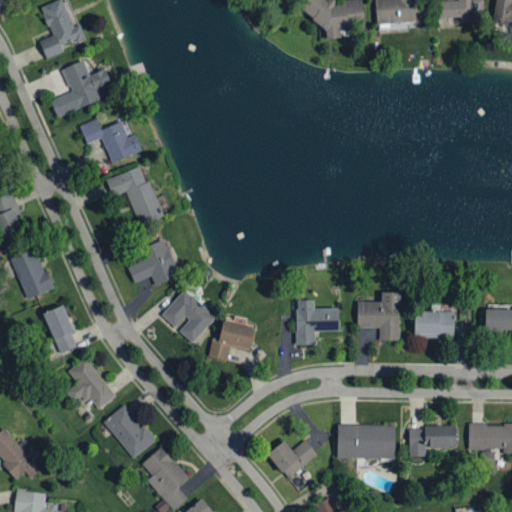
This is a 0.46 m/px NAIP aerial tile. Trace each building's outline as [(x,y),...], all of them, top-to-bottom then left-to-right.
[(46,58),(64,52),(62,46),(85,38),(79,22),(73,24),(69,15),(70,14),(65,0),(57,0),(40,6),(51,36),(39,40),(46,58)] [(361,0),(323,0),(308,2),(310,14),(318,13),(321,39),(340,37),(339,30),(349,29),(348,22),(364,20),(361,0)] [(375,0),(376,23),(416,22),(415,12),(419,12),(418,0),(375,0)] [(439,28),(462,27),(462,21),(474,21),(474,13),(483,13),(483,0),(457,0),(458,1),(438,1),(439,28)] [(511,25),(511,0),(495,0),(493,24),(511,25)] [(57,117),(100,99),(96,90),(111,83),(104,68),(92,73),(86,58),(62,68),(71,91),(49,100),(57,117)] [(141,151),(135,134),(127,137),(121,121),(100,129),(96,118),(79,125),(86,144),(101,138),(111,163),(141,151)] [(123,190),(138,184),(151,217),(172,209),(160,180),(149,161),(116,174),(123,190)] [(3,195),(19,232),(37,225),(21,188),(3,195)] [(0,212),(0,226),(3,238),(20,233),(14,209),(0,212)] [(127,266),(133,283),(151,276),(154,284),(178,275),(164,239),(141,248),(145,259),(127,266)] [(19,254),(37,293),(64,282),(58,265),(53,266),(44,243),(19,254)] [(161,315),(175,327),(184,316),(188,320),(178,331),(192,343),(215,316),(183,289),(161,315)] [(379,340),(399,340),(400,292),(381,292),(381,302),(357,302),(357,328),(379,328),(379,340)] [(53,307),(71,348),(88,342),(78,320),(68,299),(53,307)] [(338,308),(314,308),(314,300),(295,300),(296,345),(314,345),(314,331),(338,331),(338,308)] [(74,333),(62,305),(42,314),(60,355),(77,347),(71,334),(74,333)] [(511,306),(485,306),(484,329),(511,329),(511,306)] [(454,312),(414,311),(414,336),(453,336),(454,312)] [(254,327),(222,322),(219,342),(213,341),(211,353),(228,355),(229,346),(250,349),(254,327)] [(125,391),(95,353),(78,366),(87,378),(76,387),(86,400),(98,391),(109,404),(125,391)] [(113,417),(142,453),(164,436),(134,400),(113,417)] [(468,449),(503,450),(503,453),(511,453),(511,424),(468,423),(468,449)] [(395,425),(337,424),(336,458),(394,459),(395,425)] [(425,456),(425,448),(456,447),(456,426),(409,428),(409,456),(425,456)] [(40,470),(3,428),(0,430),(0,459),(17,479),(25,472),(30,478),(40,470)] [(291,450),(284,441),(267,454),(287,478),(317,455),(304,439),(291,450)] [(184,504),(198,492),(187,480),(198,471),(171,441),(151,459),(174,485),(170,488),(184,504)] [(187,479),(162,447),(141,463),(151,476),(147,480),(172,511),(187,499),(177,487),(187,479)] [(53,511),(54,510),(43,508),(45,493),(16,490),(13,511),(53,511)] [(321,511),(333,511),(336,511),(329,498),(317,504),(321,511)] [(212,511),(203,499),(186,511),(212,511)]
